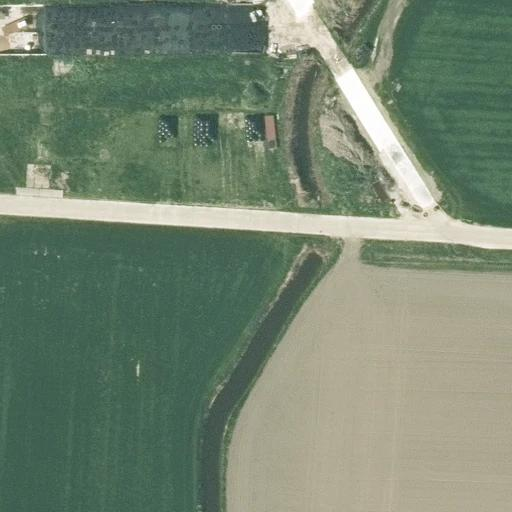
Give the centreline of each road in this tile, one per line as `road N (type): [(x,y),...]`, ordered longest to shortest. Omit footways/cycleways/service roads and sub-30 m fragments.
road 1 (unclassified): [(0,209),(453,226)]
road 2 (unclassified): [(453,226),(441,221),(300,0)]
